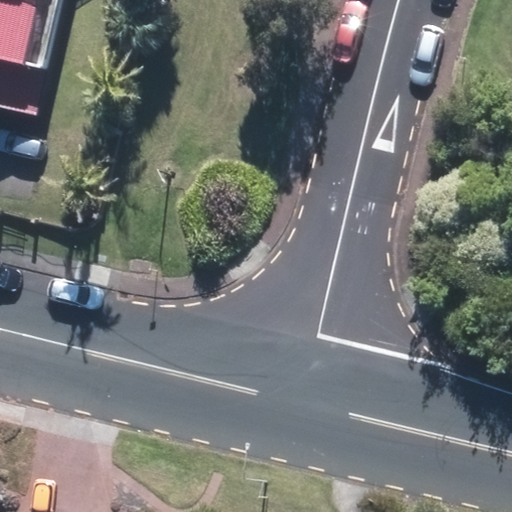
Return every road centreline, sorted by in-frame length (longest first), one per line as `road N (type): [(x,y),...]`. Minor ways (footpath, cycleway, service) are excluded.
road 1 (residential): [(300,402),(403,0)]
road 2 (residential): [(0,323),(300,402)]
road 3 (residential): [(300,402),(511,453)]
